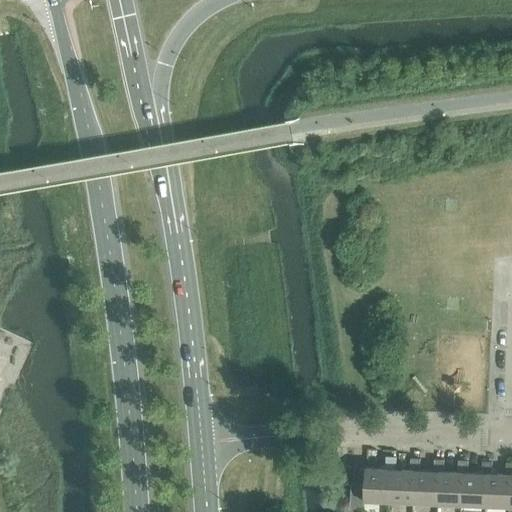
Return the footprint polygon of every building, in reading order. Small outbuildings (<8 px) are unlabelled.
[(388,501),(390,469),(395,469),(396,458),(386,457),(385,469),(365,468),(365,470),(353,469),(351,504),(363,505),(364,500),(388,501)] [(388,501),(412,502),(414,470),(419,470),(420,459),(410,458),(409,470),(395,469),(390,469),(388,501)] [(412,502),(436,503),(438,471),(443,471),(444,459),(434,459),(433,471),(419,470),(414,470),(412,502)] [(436,503),(460,504),(462,472),(467,472),(468,460),(458,460),(457,472),(443,471),(438,471),(436,503)] [(460,504),(484,505),(486,473),(491,473),(492,461),(482,461),(481,473),(467,472),(462,472),(460,504)] [(484,505),(508,507),(510,474),(511,474),(511,462),(506,462),(505,474),(491,473),(486,473),(484,505)]
